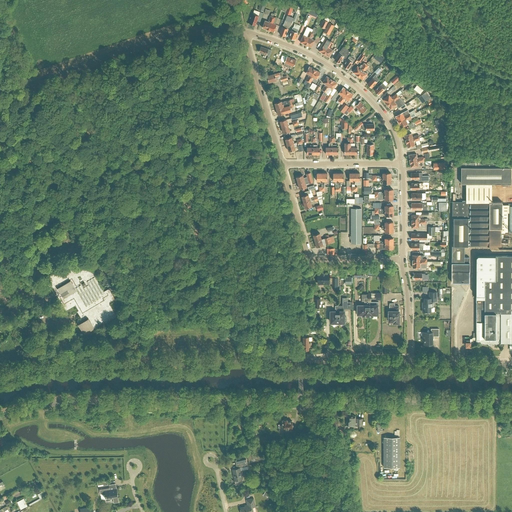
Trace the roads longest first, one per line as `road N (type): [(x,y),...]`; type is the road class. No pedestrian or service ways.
road 1 (unclassified): [(300,360),(231,323),(28,82)]
road 2 (unclassified): [(0,416),(84,400),(301,405)]
road 3 (residential): [(245,32),(191,29),(28,82)]
road 4 (residential): [(402,163),(397,139),(367,93),(322,61),(245,32)]
road 5 (unclassified): [(301,405),(511,401)]
road 6 (residential): [(403,258),(312,258),(283,164)]
road 7 (unknown): [(454,363),(455,316),(471,284),(473,251),(511,251)]
road 8 (residential): [(283,164),(245,32)]
